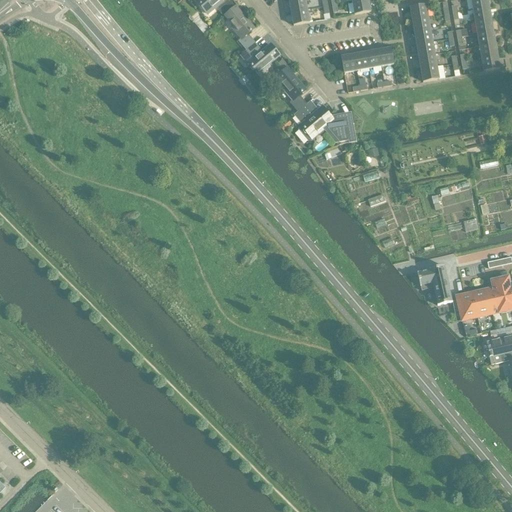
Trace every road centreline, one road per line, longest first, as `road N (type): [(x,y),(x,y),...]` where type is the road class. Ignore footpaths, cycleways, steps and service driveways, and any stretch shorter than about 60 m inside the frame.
road 1 (secondary): [(511,489),(290,227),(148,76)]
road 2 (unclassified): [(104,511),(0,407)]
road 3 (residential): [(333,95),(252,0)]
